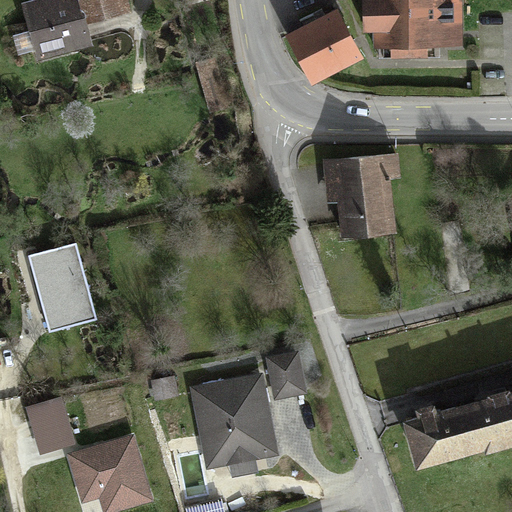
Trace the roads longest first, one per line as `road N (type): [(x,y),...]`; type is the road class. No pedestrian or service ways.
road 1 (residential): [(379,488),(281,171),(279,132),(292,99)]
road 2 (primary): [(511,117),(369,117),(317,112),(292,99)]
